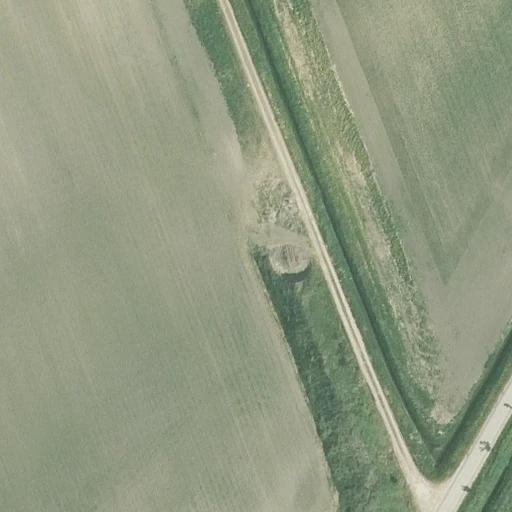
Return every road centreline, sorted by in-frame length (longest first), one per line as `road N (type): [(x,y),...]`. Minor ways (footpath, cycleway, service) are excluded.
road 1 (track): [(449,509),(413,479),(223,0)]
road 2 (tertiary): [(447,511),(511,399)]
